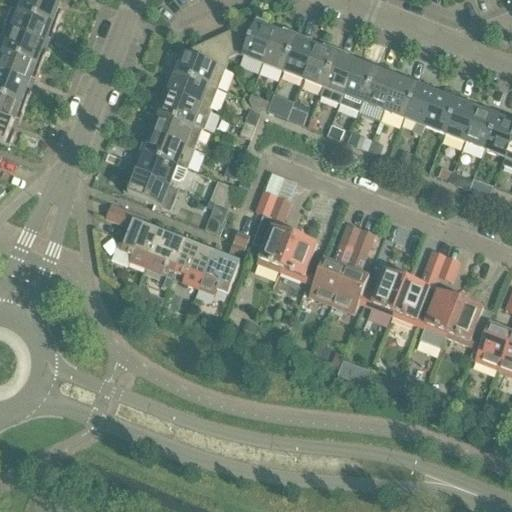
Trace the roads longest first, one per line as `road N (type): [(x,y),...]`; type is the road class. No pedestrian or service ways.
road 1 (tertiary): [(30,403),(290,480),(445,485)]
road 2 (tertiary): [(445,485),(413,464),(184,422),(46,368)]
road 3 (residential): [(244,209),(263,162),(511,257)]
road 4 (residential): [(68,176),(135,0)]
road 5 (residential): [(27,325),(68,176)]
road 6 (residential): [(68,176),(47,196),(0,293)]
